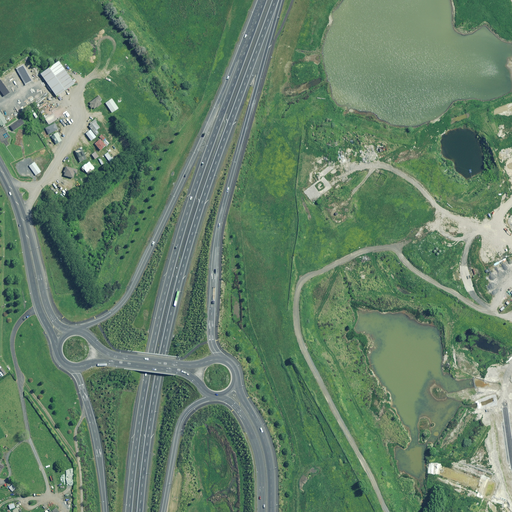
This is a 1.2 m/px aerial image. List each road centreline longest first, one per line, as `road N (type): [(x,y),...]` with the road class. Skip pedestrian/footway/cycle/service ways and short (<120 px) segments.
road 1 (motorway): [(276,0),(222,141),(169,318),(140,511)]
road 2 (motorway): [(128,511),(160,306),(263,1)]
road 3 (motorway): [(74,330),(111,313),(132,287),(263,1)]
road 4 (motorway): [(278,0),(220,221),(210,334),(224,359)]
road 5 (secondary): [(74,330),(126,357),(187,365),(224,359)]
road 6 (secondary): [(217,396),(175,370),(69,365)]
road 7 (motorway): [(104,511),(94,430),(69,365)]
road 8 (motorway): [(217,396),(181,420),(163,511)]
road 9 (secondary): [(236,384),(265,442),(271,511)]
road 10 (secondary): [(261,511),(254,439),(222,395)]
